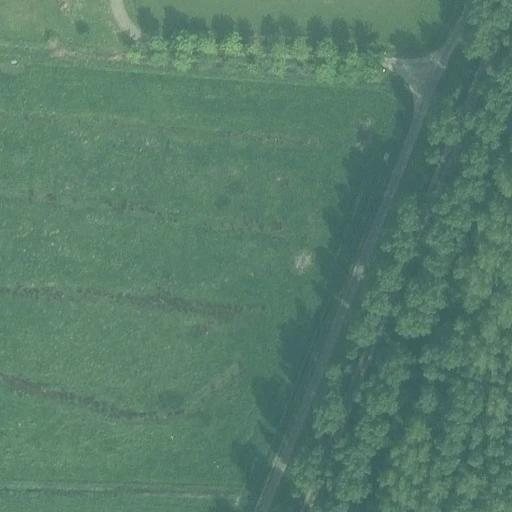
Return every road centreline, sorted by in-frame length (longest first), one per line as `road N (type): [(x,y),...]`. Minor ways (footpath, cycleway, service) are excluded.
road 1 (unclassified): [(255,511),(424,72),(463,0)]
road 2 (track): [(308,511),(508,0)]
